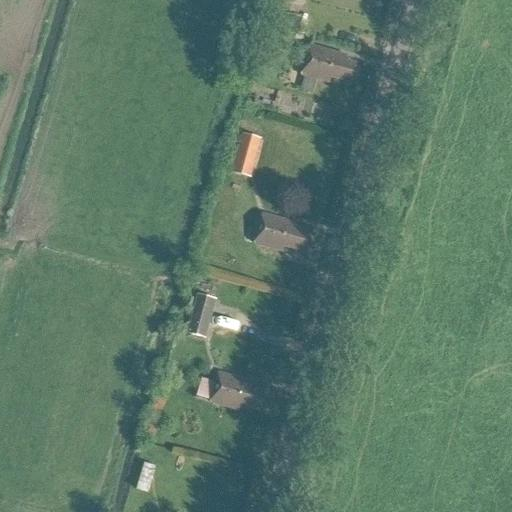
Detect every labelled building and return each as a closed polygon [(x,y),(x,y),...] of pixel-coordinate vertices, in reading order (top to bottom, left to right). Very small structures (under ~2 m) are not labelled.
[(295,32),(303,0),(284,0),(277,27),(295,32)] [(349,84),(354,64),(344,62),(345,56),(308,46),(300,76),(328,83),(330,78),(349,84)] [(291,103),(271,97),(267,109),(287,115),(291,103)] [(249,178),(259,140),(242,135),(231,173),(249,178)] [(302,253),(308,233),(297,230),(299,225),(261,215),(253,244),(282,252),(283,247),(302,253)] [(204,339),(215,300),(197,295),(186,334),(204,339)] [(258,411),(264,392),(253,389),(255,384),(218,373),(209,403),(238,411),(239,406),(258,411)] [(146,462),(141,488),(151,490),(157,465),(146,462)]
